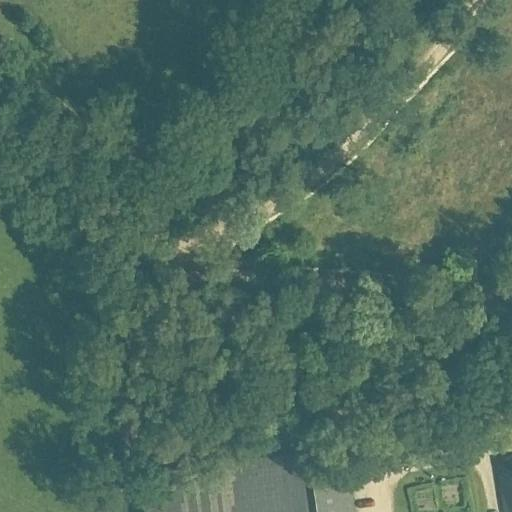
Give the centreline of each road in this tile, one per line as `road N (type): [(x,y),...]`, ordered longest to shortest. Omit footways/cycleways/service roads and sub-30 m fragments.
road 1 (track): [(482,0),(313,174),(264,209),(174,253)]
road 2 (track): [(174,253),(364,431),(383,511)]
road 3 (track): [(174,253),(212,271),(511,297)]
road 4 (track): [(129,221),(0,116)]
